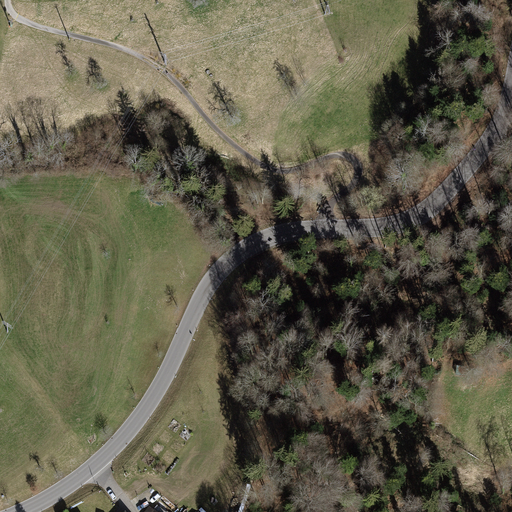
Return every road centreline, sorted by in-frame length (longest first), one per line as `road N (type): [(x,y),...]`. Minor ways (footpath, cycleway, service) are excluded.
road 1 (residential): [(7,0),(30,24),(139,54),(269,168),(293,171),(339,154),(354,160),(357,180),(330,206),(324,228)]
road 2 (tertiary): [(20,511),(105,455),(157,393),(206,292),(236,255),(272,237),(324,228)]
road 3 (tertiary): [(324,228),(401,222),(428,209),(479,155),(511,90)]
